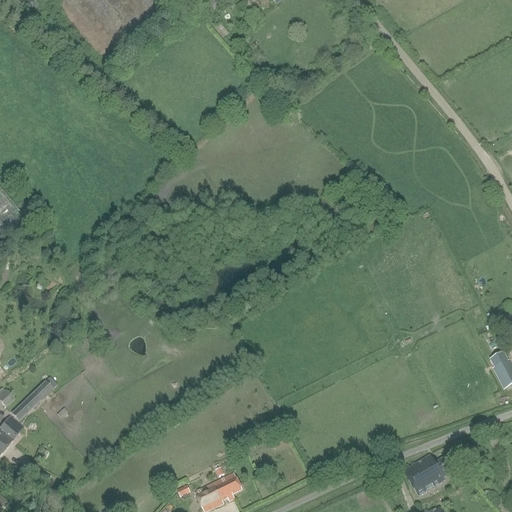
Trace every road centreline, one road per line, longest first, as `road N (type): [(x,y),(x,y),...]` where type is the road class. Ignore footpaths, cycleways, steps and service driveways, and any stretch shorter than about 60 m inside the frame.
road 1 (unclassified): [(511,414),(280,511)]
road 2 (track): [(503,189),(358,0)]
